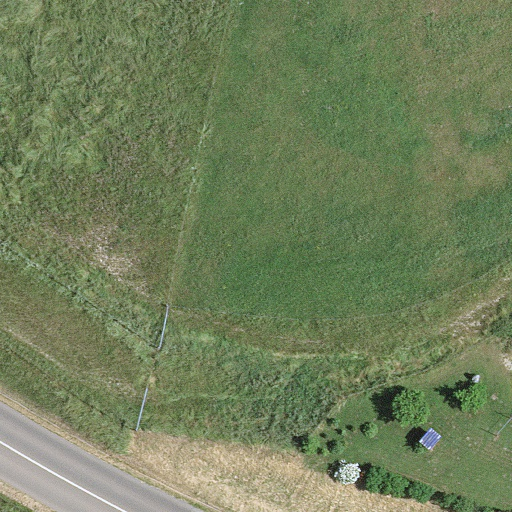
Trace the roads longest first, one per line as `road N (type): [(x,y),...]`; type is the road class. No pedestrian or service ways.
road 1 (track): [(0,337),(118,407),(195,417),(286,399),(445,349),(511,316)]
road 2 (primary): [(126,511),(0,444)]
